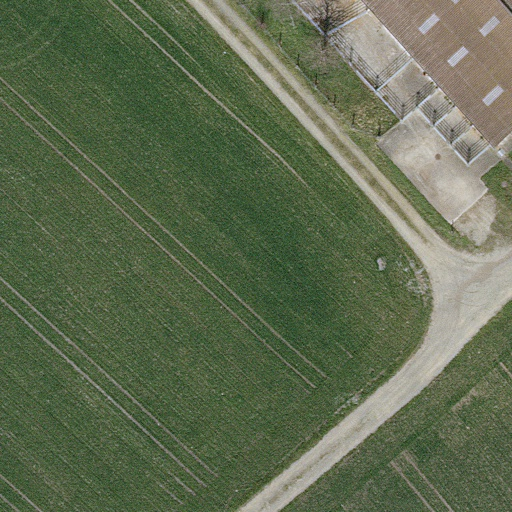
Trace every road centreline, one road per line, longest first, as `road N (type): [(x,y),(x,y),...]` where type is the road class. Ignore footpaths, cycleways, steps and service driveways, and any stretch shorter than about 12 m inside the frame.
road 1 (track): [(477,315),(198,0)]
road 2 (track): [(511,281),(274,511)]
